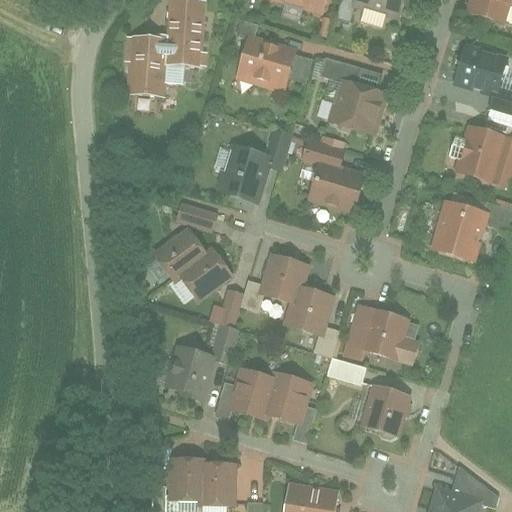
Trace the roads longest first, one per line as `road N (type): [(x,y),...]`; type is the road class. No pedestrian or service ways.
road 1 (residential): [(102,511),(103,315),(84,72),(119,0)]
road 2 (residential): [(445,0),(367,269),(452,293)]
road 3 (residential): [(405,511),(410,490),(242,444)]
